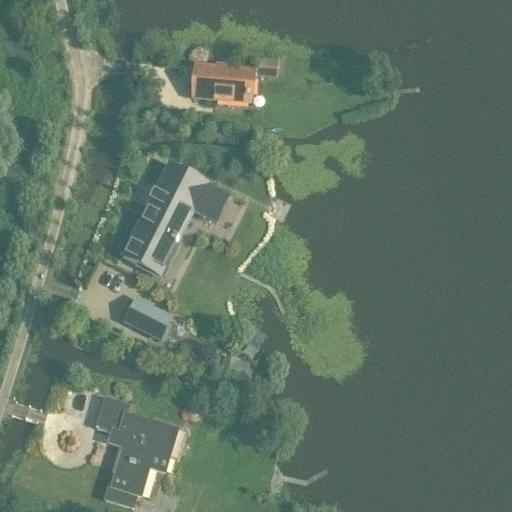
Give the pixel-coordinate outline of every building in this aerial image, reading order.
[(257,62),(256,80),(277,81),(278,64),(257,62)] [(255,77),(196,72),(194,101),(252,106),(255,77)] [(159,280),(193,214),(216,226),(228,202),(205,191),(206,189),(169,170),(123,261),(159,280)] [(123,326),(160,344),(171,323),(134,304),(123,326)] [(225,363),(222,377),(245,381),(248,367),(225,363)] [(109,489),(104,504),(129,511),(134,511),(138,501),(142,502),(151,474),(164,478),(168,465),(176,435),(126,420),(129,410),(105,403),(96,433),(119,440),(116,449),(124,451),(115,482),(127,485),(124,494),(109,489)]
